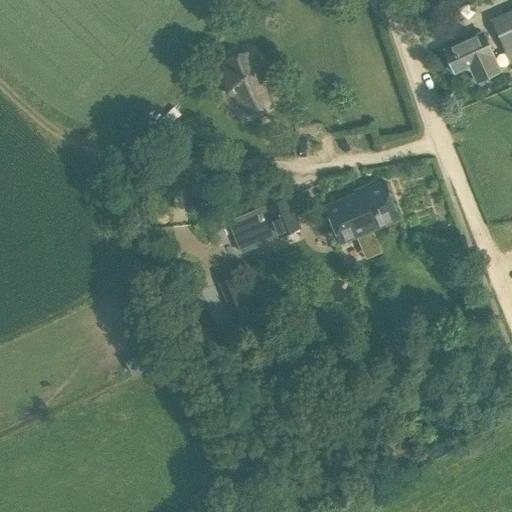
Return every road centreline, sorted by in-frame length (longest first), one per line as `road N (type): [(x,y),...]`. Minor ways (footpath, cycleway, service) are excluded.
road 1 (track): [(444,142),(393,0)]
road 2 (track): [(122,276),(107,219),(69,139)]
